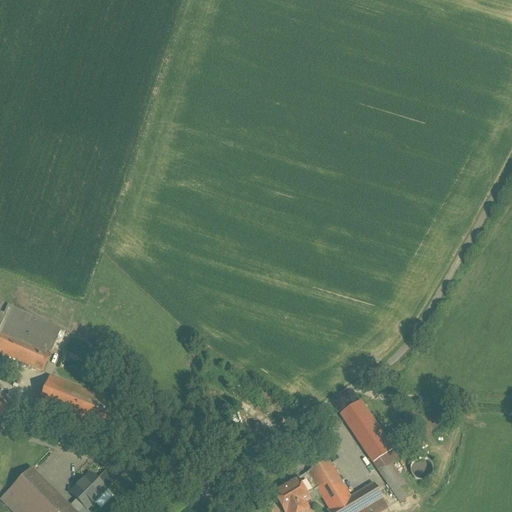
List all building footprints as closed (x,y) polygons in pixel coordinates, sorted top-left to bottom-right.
[(3,314),(0,312),(0,357),(42,374),(60,327),(7,306),(3,314)] [(117,409),(47,383),(37,408),(107,436),(117,409)] [(0,389),(0,395),(9,402),(11,397),(0,389)] [(360,401),(339,415),(399,505),(413,494),(394,465),(401,461),(360,401)] [(329,461),(305,474),(325,511),(385,511),(389,510),(374,484),(350,497),(329,461)] [(74,511),(32,469),(0,502),(10,511),(74,511)] [(88,473),(67,495),(82,511),(88,511),(108,493),(88,473)] [(296,479),(270,494),(280,511),(308,511),(314,509),(296,479)]
